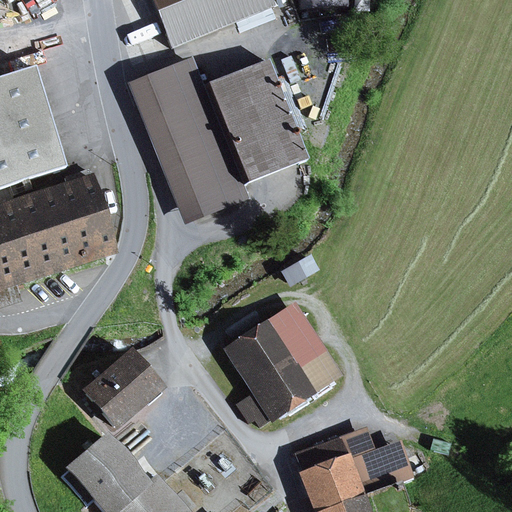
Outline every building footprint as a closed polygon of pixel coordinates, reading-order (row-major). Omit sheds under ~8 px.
[(271,0),(153,0),(175,53),(276,13),(271,0)] [(348,0),(299,0),(300,12),(349,9),(348,0)] [(374,0),(352,0),(352,14),(374,14),(374,0)] [(271,64),(201,92),(244,198),(312,164),(271,64)] [(191,65),(133,89),(187,221),(244,198),(201,92),(191,65)] [(0,80),(0,207),(12,204),(7,188),(64,171),(33,70),(0,80)] [(0,207),(0,293),(15,289),(116,256),(91,178),(12,204),(0,207)] [(309,256),(281,271),(290,287),(318,273),(309,256)] [(15,289),(0,293),(0,310),(20,305),(15,289)] [(295,305),(223,352),(252,396),(270,423),(271,425),(342,379),(295,305)] [(128,352),(82,392),(116,431),(162,390),(128,352)] [(270,423),(252,396),(236,407),(248,426),(254,422),(259,430),(270,423)] [(293,456),(299,474),(349,456),(364,497),(415,479),(401,441),(373,451),(366,430),(293,456)] [(105,435),(61,472),(64,476),(59,479),(85,510),(90,506),(95,511),(185,511),(155,476),(146,484),(105,435)] [(349,456),(299,474),(312,511),(369,511),(364,497),(349,456)]
